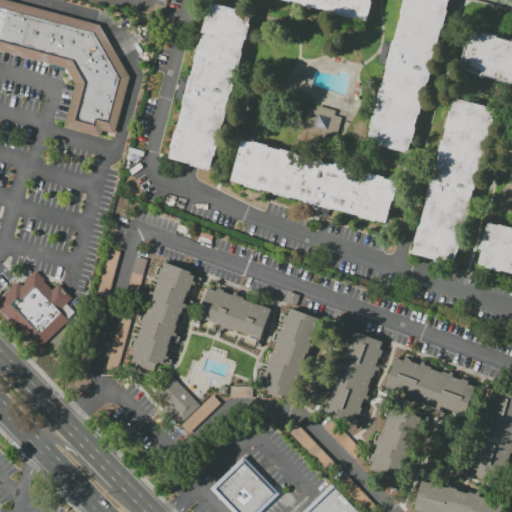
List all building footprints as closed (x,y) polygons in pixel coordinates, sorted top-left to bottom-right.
[(75,83),(66,68),(0,50),(0,0),(4,0),(100,24),(129,76),(114,135),(102,132),(101,137),(63,127),(75,83)] [(285,0),(368,21),(373,0),(285,0)] [(405,0),(368,143),(409,154),(449,0),(405,0)] [(209,2),(169,158),(211,169),(252,13),(209,2)] [(511,40),(471,29),(461,69),(511,82),(511,40)] [(412,255),(454,267),(497,109),(455,98),(412,255)] [(309,104),(302,131),(336,140),(343,113),(309,104)] [(511,117),(500,159),(511,162),(511,117)] [(244,139),(232,182),(388,225),(400,183),(244,139)] [(511,230),(489,225),(479,266),(511,274),(511,230)] [(119,251),(104,313),(92,310),(108,248),(119,251)] [(135,257),(148,260),(138,295),(126,291),(135,257)] [(131,355),(133,348),(129,347),(133,337),(137,338),(142,324),(138,323),(142,313),(146,314),(150,303),(147,303),(151,292),(153,293),(158,279),(154,277),(158,265),(162,267),(164,264),(195,275),(182,314),(179,313),(175,325),(178,326),(174,336),(171,335),(167,347),(169,347),(166,355),(169,356),(166,364),(161,363),(160,365),(156,364),(153,371),(131,363),(134,356),(131,355)] [(0,311),(0,295),(15,282),(17,284),(19,281),(21,283),(34,270),(52,289),(58,284),(73,299),(67,305),(75,314),(37,350),(0,311)] [(271,308),(261,338),(233,329),(232,333),(222,330),(221,333),(214,331),(217,323),(199,317),(208,287),(217,290),(217,288),(225,290),(224,292),(233,295),(234,291),(246,295),(244,300),(271,308)] [(291,308),(319,319),(289,399),(259,388),(276,341),(273,340),(277,329),(279,330),(285,314),(288,315),(291,308)] [(120,315),(130,318),(116,373),(106,370),(120,315)] [(323,410),(342,354),(346,356),(354,331),(383,341),(380,349),(383,350),(380,359),(378,358),(375,366),(381,367),(376,379),(371,377),(368,387),(371,388),(367,401),(364,400),(356,422),(323,410)] [(397,357),(403,360),(404,358),(420,364),(421,361),(432,365),(431,368),(441,372),(443,369),(454,373),(453,376),(469,382),(469,384),(475,386),(464,415),(386,387),(397,357)] [(200,405),(184,420),(159,393),(174,378),(200,405)] [(252,386),(252,398),(230,397),(231,385),(252,386)] [(511,391),(511,448),(506,474),(477,467),(496,388),(511,391)] [(220,403),(189,433),(181,425),(212,394),(220,403)] [(369,469),(371,463),(366,461),(368,452),(374,454),(377,445),(371,443),(374,433),(380,434),(389,407),(419,416),(399,479),(369,469)] [(323,427),(332,419),(362,450),(353,459),(323,427)] [(321,466),(328,459),(297,425),(289,432),(321,466)] [(210,489),(231,511),(261,511),(280,494),(244,457),(210,489)] [(421,480),(505,501),(501,511),(418,511),(414,511),(421,480)] [(305,511),(360,511),(334,484),(305,511)]
